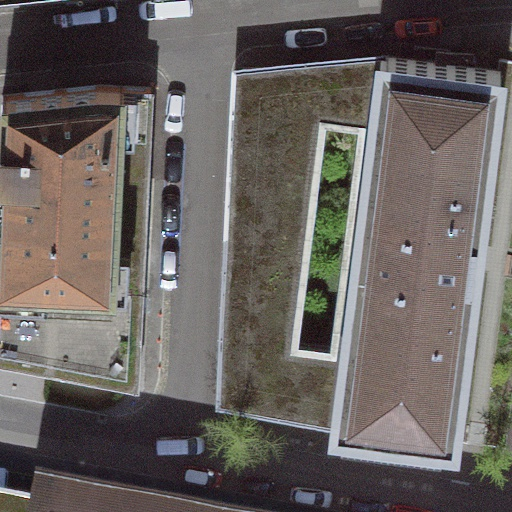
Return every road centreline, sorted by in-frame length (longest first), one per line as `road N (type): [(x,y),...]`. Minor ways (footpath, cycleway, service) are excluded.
road 1 (residential): [(199,22),(185,455)]
road 2 (residential): [(185,455),(494,511)]
road 3 (residential): [(418,0),(199,22)]
road 4 (residential): [(199,22),(0,42)]
road 5 (residential): [(0,422),(185,455)]
